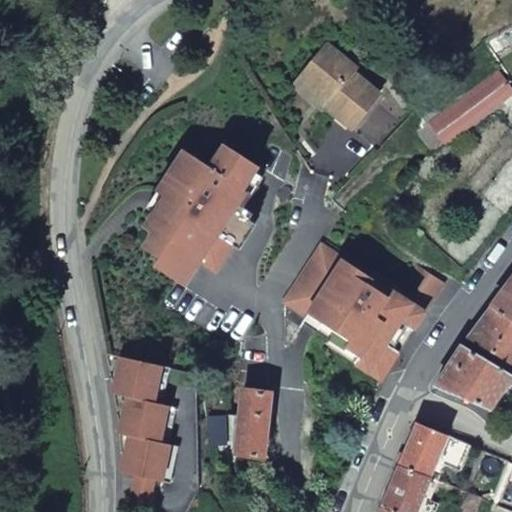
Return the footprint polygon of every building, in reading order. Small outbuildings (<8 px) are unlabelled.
[(329,41),(301,75),(330,97),(326,102),(354,124),(381,90),(355,68),(358,64),(329,41)] [(457,101),(432,120),(425,110),(423,111),(421,131),(433,151),(434,152),(446,143),(503,100),(511,113),(511,112),(511,87),(499,70),(457,101)] [(330,97),(301,75),(298,79),(326,102),(330,97)] [(425,110),(432,120),(457,101),(451,93),(425,110)] [(236,201),(259,165),(226,143),(211,166),(186,149),(159,190),(166,196),(176,202),(166,217),(156,211),(146,226),(155,232),(145,247),(160,257),(155,265),(178,279),(194,254),(217,269),(234,243),(229,239),(238,226),(243,229),(254,213),(236,201)] [(433,151),(415,174),(427,185),(447,162),(434,152),(433,151)] [(166,217),(176,202),(166,196),(156,211),(166,217)] [(356,361),(381,378),(425,311),(399,294),(396,300),(388,295),(369,282),(373,277),(323,244),(287,298),(307,315),(309,312),(337,330),(351,340),(346,347),(360,355),(356,361)] [(404,288),(429,305),(445,282),(419,265),(404,288)] [(511,279),(493,305),(511,318),(511,279)] [(388,295),(396,300),(399,294),(392,289),(388,295)] [(511,318),(493,305),(469,338),(511,367),(511,318)] [(331,339),(337,330),(309,312),(307,315),(303,321),(331,339)] [(328,343),(356,361),(360,355),(346,347),(351,340),(337,330),(331,339),(328,343)] [(436,386),(492,410),(511,377),(511,373),(464,344),(436,386)] [(129,395),(122,431),(131,433),(162,440),(169,403),(155,400),(162,363),(123,355),(115,392),(129,395)] [(244,389),(236,454),(263,456),(271,393),(244,389)] [(511,407),(502,404),(498,412),(511,417),(511,407)] [(227,444),(226,418),(211,418),(211,444),(227,444)] [(461,470),(472,444),(419,422),(400,464),(432,477),(440,480),(446,464),(461,470)] [(162,440),(131,433),(124,470),(139,473),(157,477),(163,478),(168,452),(170,441),(162,440)] [(509,460),(497,455),(494,462),(498,464),(496,468),(505,471),(509,460)] [(425,498),(432,477),(400,464),(383,507),(395,511),(435,511),(438,503),(425,498)] [(139,473),(136,489),(152,501),(157,477),(139,473)] [(511,476),(501,505),(511,509),(511,476)] [(476,511),(482,497),(468,492),(459,511),(476,511)]
